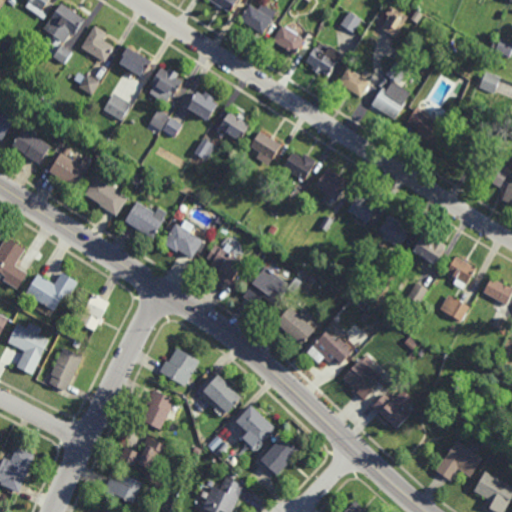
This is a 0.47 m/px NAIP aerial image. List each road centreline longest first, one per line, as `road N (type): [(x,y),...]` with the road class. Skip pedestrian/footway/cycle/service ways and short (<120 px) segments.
road 1 (tertiary): [(425,511),(240,343),(0,185)]
road 2 (residential): [(511,242),(134,0)]
road 3 (residential): [(161,289),(57,511)]
